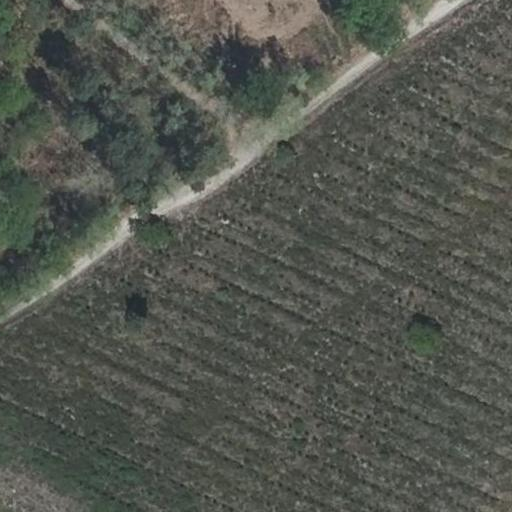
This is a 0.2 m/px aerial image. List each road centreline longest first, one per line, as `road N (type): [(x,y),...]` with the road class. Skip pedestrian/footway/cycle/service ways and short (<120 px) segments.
road 1 (track): [(471,0),(0,326)]
road 2 (track): [(86,0),(258,149)]
